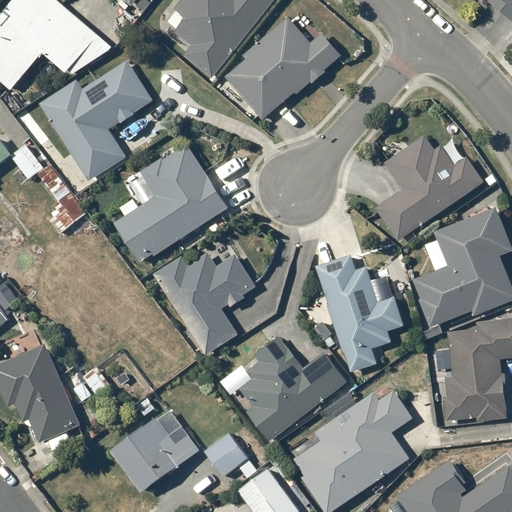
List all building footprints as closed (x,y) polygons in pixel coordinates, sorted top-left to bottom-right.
[(115,51),(109,45),(57,0),(16,0),(0,18),(0,78),(13,90),(46,53),(73,76),(115,51)] [(277,0),(184,0),(177,9),(190,19),(178,33),(194,46),(186,56),(214,78),(277,0)] [(511,0),(491,0),(491,1),(511,18),(511,0)] [(289,16),(253,45),(228,75),(264,120),(343,56),(324,33),(312,43),(289,16)] [(155,101),(129,62),(84,91),(78,82),(42,105),(92,181),(129,157),(111,129),(155,101)] [(442,148),(431,133),(388,162),(407,190),(379,209),(400,241),(489,181),(459,137),(442,148)] [(0,164),(13,155),(0,138),(0,164)] [(31,180),(39,174),(61,203),(56,207),(61,213),(49,222),(60,236),(77,223),(85,234),(98,224),(48,157),(43,161),(30,143),(13,156),(31,180)] [(230,208),(188,143),(125,183),(139,206),(116,220),(144,263),(230,208)] [(511,251),(511,240),(499,208),(439,232),(442,239),(428,245),(439,272),(415,281),(433,327),(474,311),(476,316),(511,301),(511,281),(502,256),(511,251)] [(0,260),(26,236),(4,212),(0,214),(0,260)] [(223,263),(214,250),(189,266),(184,258),(157,275),(208,355),(239,335),(223,310),(258,288),(237,255),(223,263)] [(359,271),(353,255),(318,267),(352,373),(379,364),(374,348),(392,342),(389,331),(405,326),(396,298),(380,304),(368,268),(359,271)] [(7,282),(0,287),(0,326),(9,320),(5,314),(22,302),(7,282)] [(511,316),(480,323),(481,330),(452,335),(454,377),(448,377),(450,420),(478,419),(479,423),(504,421),(504,417),(509,417),(506,374),(502,374),(501,360),(511,358),(511,316)] [(251,370),(257,379),(243,390),(257,407),(250,413),(273,442),(348,382),(326,354),(306,370),(279,336),(277,338),(259,352),(264,359),(251,370)] [(79,371),(63,378),(53,358),(7,379),(27,424),(32,422),(42,444),(50,440),(55,451),(71,443),(66,432),(84,424),(76,407),(92,400),(79,371)] [(114,383),(97,368),(85,382),(102,397),(114,383)] [(390,384),(361,403),(352,390),(321,411),(331,424),(319,432),(289,453),(329,511),(332,511),(411,459),(393,433),(414,418),(390,384)] [(201,451),(170,407),(112,448),(143,492),(201,451)] [(261,469),(233,431),(207,451),(227,476),(240,466),(250,478),(261,469)] [(472,490),(451,460),(398,497),(408,511),(511,511),(511,465),(511,464),(472,490)] [(300,511),(303,510),(271,468),(241,491),(256,511),(300,511)]
